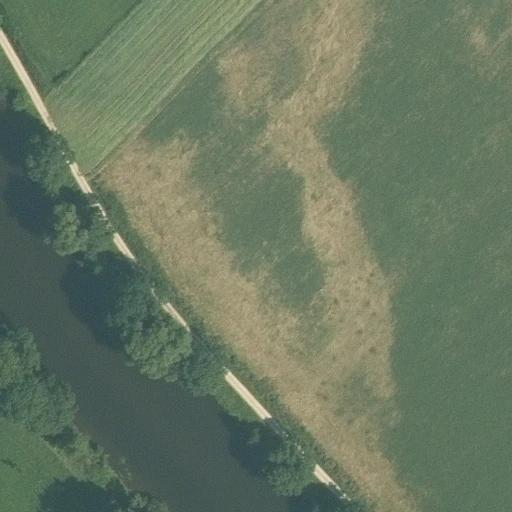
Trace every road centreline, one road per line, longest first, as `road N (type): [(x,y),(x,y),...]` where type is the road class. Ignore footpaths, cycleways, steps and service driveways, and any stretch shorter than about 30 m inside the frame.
road 1 (track): [(0,42),(115,248),(351,511)]
road 2 (track): [(110,511),(0,375)]
